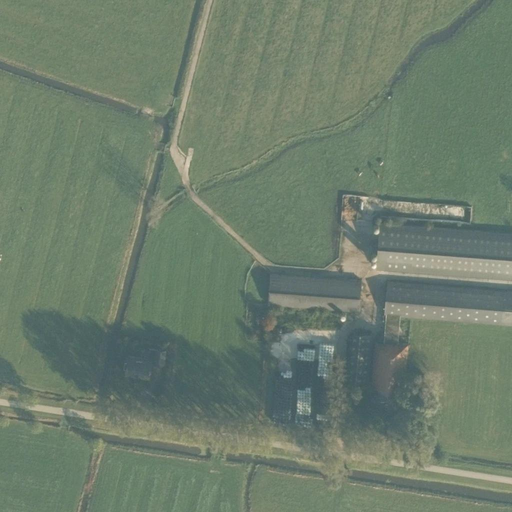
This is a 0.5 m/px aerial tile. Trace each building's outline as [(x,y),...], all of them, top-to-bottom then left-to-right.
[(432,220),(471,222),(472,205),(432,203),(432,220)] [(377,268),(511,279),(511,232),(381,222),(377,268)] [(269,303),(359,311),(362,280),(272,273),(269,303)] [(511,291),(506,291),(388,281),(385,314),(387,314),(385,342),(375,341),(371,386),(374,386),(372,400),(403,403),(408,343),(398,342),(400,315),(504,324),(511,324),(511,291)] [(368,380),(372,333),(354,331),(353,338),(351,338),(348,379),(368,380)] [(127,370),(141,372),(140,375),(150,376),(152,365),(155,365),(155,366),(164,367),(167,349),(151,346),(149,357),(130,354),(127,370)]
